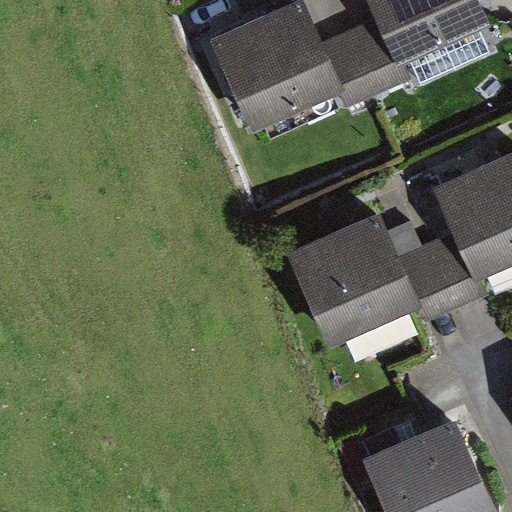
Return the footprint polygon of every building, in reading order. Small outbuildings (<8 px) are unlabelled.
[(303,0),(266,0),(199,29),(242,128),(341,86),(303,0)] [(482,0),(365,0),(395,68),(493,26),(482,0)] [(511,141),(427,178),(470,277),(511,259),(511,141)] [(383,202),(284,244),(327,343),(426,301),(383,202)] [(462,404),(357,445),(383,511),(484,511),(502,505),(462,404)]
